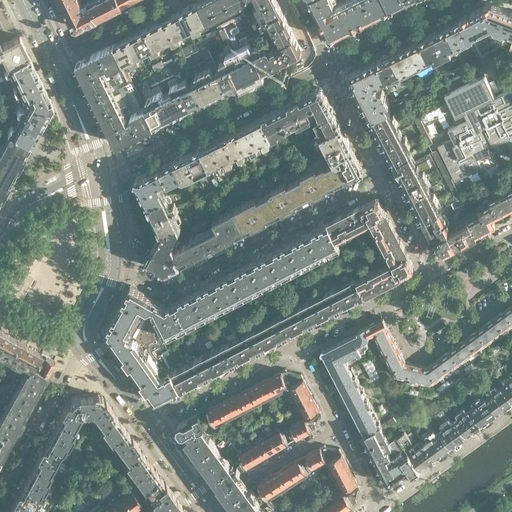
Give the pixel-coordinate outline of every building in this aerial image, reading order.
[(80,0),(60,0),(66,11),(80,4),(81,1),(80,0)] [(109,11),(103,0),(93,0),(91,1),(92,3),(89,5),(96,17),(109,11)] [(122,4),(120,0),(103,0),(109,11),(121,4),(122,4)] [(219,14),(211,0),(197,0),(197,1),(206,18),(207,20),(219,14)] [(230,8),(226,0),(211,0),(219,14),(230,8)] [(241,1),(240,0),(226,0),(230,8),(242,2),(241,1)] [(259,20),(281,9),(276,0),(273,0),(257,8),(260,12),(258,16),(253,18),(255,22),(259,20)] [(273,0),(257,0),(258,2),(255,4),(257,8),(273,0)] [(333,0),(332,0),(309,0),(316,12),(327,7),(331,5),(333,0)] [(374,15),(367,0),(350,0),(348,1),(359,23),(374,15)] [(390,7),(386,0),(367,0),(374,15),(390,7)] [(206,18),(197,1),(186,6),(198,29),(202,27),(200,23),(198,22),(206,18)] [(359,23),(348,1),(332,9),(343,31),(359,23)] [(497,29),(504,8),(504,7),(504,8),(501,7),(501,6),(500,6),(490,2),(488,3),(486,2),(484,4),(483,6),(475,10),(484,27),(490,24),(493,26),(493,27),(497,29)] [(96,17),(89,5),(84,7),(81,7),(80,4),(66,11),(74,27),(77,27),(77,28),(97,18),(96,17)] [(198,29),(186,6),(176,11),(185,29),(192,25),(192,28),(194,31),(198,29)] [(343,31),(332,9),(329,11),(327,7),(316,12),(328,38),(343,31)] [(511,32),(511,10),(509,9),(508,9),(505,8),(504,8),(497,29),(502,31),(503,29),(511,32)] [(286,20),(284,15),(281,9),(259,20),(262,25),(269,22),(272,27),(286,20)] [(484,27),(475,10),(473,9),(470,11),(469,12),(459,18),(468,36),(467,37),(468,38),(473,35),(472,33),(484,27)] [(185,29),(176,11),(166,16),(177,39),(181,37),(180,34),(178,33),(185,29)] [(177,39),(166,16),(155,22),(164,40),(172,36),(171,38),(173,41),(177,39)] [(468,36),(459,18),(444,25),(453,43),(467,37),(468,36)] [(301,49),(286,20),(272,27),(275,32),(277,33),(282,44),(284,43),(290,57),(290,56),(291,57),(292,56),(300,52),(300,51),(301,50),(301,49)] [(164,40),(155,22),(145,27),(157,50),(161,48),(159,44),(157,43),(164,40)] [(453,43),(444,25),(431,31),(443,54),(451,49),(449,45),(453,43)] [(157,50),(145,27),(135,32),(144,50),(151,46),(151,48),(152,52),(157,50)] [(443,54),(431,31),(419,38),(428,56),(432,54),(434,58),(443,54)] [(144,50),(135,32),(124,37),(136,60),(140,58),(138,55),(136,54),(144,50)] [(34,66),(28,55),(28,54),(19,35),(1,44),(3,49),(3,51),(7,60),(9,65),(3,69),(5,72),(10,70),(13,76),(34,66)] [(275,64),(268,49),(267,47),(265,46),(262,48),(258,41),(256,40),(254,40),(252,35),(247,38),(263,70),(275,64)] [(136,60),(124,37),(114,43),(123,60),(130,57),(130,59),(132,62),(136,60)] [(263,70),(247,38),(243,40),(245,45),(244,46),(243,48),(247,55),(242,57),(251,76),(263,70)] [(428,56),(419,38),(404,45),(413,63),(428,56)] [(251,76),(242,57),(237,60),(234,53),(231,52),(230,52),(223,39),(219,41),(223,50),(239,82),(251,76)] [(144,106),(133,82),(122,61),(123,60),(114,43),(78,61),(77,63),(77,64),(115,141),(118,142),(153,124),(144,106)] [(284,43),(282,44),(280,45),(278,44),(268,49),(275,64),(286,58),(286,59),(290,57),(284,43)] [(196,51),(193,45),(183,50),(186,56),(196,51)] [(413,63),(404,45),(390,52),(399,70),(400,70),(413,63)] [(500,53),(500,46),(490,50),(493,56),(500,53)] [(506,56),(509,49),(500,46),(500,53),(506,56)] [(197,56),(206,51),(204,47),(195,52),(197,56)] [(239,82),(223,50),(218,52),(221,57),(220,58),(219,60),(222,67),(218,69),(227,88),(239,82)] [(493,56),(490,50),(484,54),(487,60),(493,56)] [(399,70),(390,52),(375,59),(384,77),(399,70)] [(172,69),(184,63),(182,58),(169,64),(172,69)] [(227,88),(218,69),(213,72),(209,65),(207,64),(206,65),(203,59),(199,62),(214,94),(227,88)] [(384,77),(375,59),(361,66),(369,81),(372,83),(384,77)] [(214,94),(199,62),(194,64),(197,69),(195,70),(194,72),(198,79),(193,81),(202,100),(214,94)] [(13,89),(39,76),(34,66),(13,76),(17,83),(12,86),(13,89)] [(377,88),(376,85),(373,84),(372,83),(369,81),(361,66),(349,72),(348,75),(364,105),(385,94),(382,88),(377,88)] [(202,100),(193,81),(186,68),(174,74),(190,106),(202,100)] [(190,106),(174,74),(162,80),(169,93),(178,112),(190,106)] [(511,87),(495,96),(484,74),(444,94),(456,118),(453,120),(455,125),(448,128),(454,139),(452,140),(451,139),(438,145),(445,160),(450,158),(452,162),(447,165),(455,180),(481,167),(476,157),(489,151),(487,146),(493,143),(497,150),(509,144),(511,149),(511,148),(511,87)] [(44,87),(39,76),(13,89),(15,92),(20,90),(23,97),(27,95),(44,87)] [(434,86),(431,80),(423,84),(426,90),(434,86)] [(178,112),(169,93),(164,96),(161,89),(158,88),(157,89),(154,83),(150,86),(166,118),(178,112)] [(426,90),(423,84),(416,88),(419,93),(426,90)] [(166,118),(150,86),(145,88),(148,93),(146,94),(146,96),(149,103),(144,106),(153,124),(166,118)] [(52,103),(49,96),(44,87),(27,95),(29,99),(28,102),(48,110),(52,103)] [(333,111),(321,88),(319,87),(318,87),(309,92),(318,111),(321,117),(333,111)] [(318,111),(309,92),(293,100),(304,122),(311,119),(309,116),(318,111)] [(388,108),(386,105),(388,101),(385,94),(364,105),(370,117),(388,108)] [(415,109),(409,98),(409,97),(404,100),(411,112),(415,109)] [(304,122),(293,100),(277,108),(287,127),(296,122),(298,126),(304,122)] [(42,120),(48,110),(28,102),(24,108),(18,105),(15,111),(21,114),(23,111),(42,120)] [(287,127),(277,108),(261,115),(261,116),(271,135),(272,138),(279,135),(277,132),(287,127)] [(395,126),(398,124),(393,115),(390,117),(387,112),(389,111),(388,108),(370,117),(382,140),(398,131),(395,126)] [(421,120),(415,109),(411,112),(416,122),(421,120)] [(37,131),(42,120),(23,111),(21,114),(18,120),(37,131)] [(333,111),(321,117),(315,120),(319,128),(315,130),(319,136),(340,125),(333,111)] [(271,135),(261,116),(255,119),(254,119),(249,121),(258,141),(261,139),(267,150),(273,147),(268,136),(271,135)] [(30,143),(37,131),(18,120),(14,126),(11,125),(7,131),(8,132),(30,143)] [(426,130),(421,120),(416,122),(422,133),(426,130)] [(258,141),(249,121),(243,124),(237,128),(246,147),(249,145),(254,156),(261,153),(255,142),(258,141)] [(347,138),(346,136),(344,133),(343,131),(341,127),(340,125),(319,136),(311,140),(313,146),(323,141),(326,148),(347,138)] [(246,147),(237,128),(225,134),(234,153),(237,151),(242,162),(248,159),(243,148),(246,147)] [(409,152),(406,147),(410,144),(405,136),(401,138),(398,133),(400,132),(399,130),(398,131),(382,140),(399,173),(415,165),(417,164),(431,156),(429,153),(413,161),(409,154),(411,153),(410,151),(409,152)] [(432,142),(426,130),(422,133),(428,145),(432,142)] [(0,197),(30,143),(8,132),(0,147),(0,197)] [(234,153),(225,134),(218,137),(212,139),(222,159),(225,157),(230,168),(236,165),(231,154),(234,153)] [(343,153),(352,148),(352,147),(351,147),(350,144),(350,143),(349,143),(348,141),(348,140),(347,138),(326,148),(329,153),(333,161),(337,162),(342,160),(339,155),(343,153)] [(222,159),(212,139),(207,142),(200,146),(210,165),(213,163),(218,174),(224,171),(219,160),(222,159)] [(210,165),(200,146),(186,153),(195,172),(210,165)] [(362,167),(359,162),(360,162),(359,161),(358,159),(358,158),(357,158),(356,156),(355,153),(354,151),(353,149),(352,148),(343,153),(347,160),(343,162),(350,176),(351,176),(355,174),(356,174),(356,173),(361,171),(362,171),(362,170),(362,168),(363,168),(362,167)] [(444,165),(438,152),(436,149),(431,152),(439,167),(444,165)] [(195,172),(186,153),(172,160),(180,176),(180,177),(183,178),(195,172)] [(350,176),(343,162),(342,160),(337,162),(333,161),(329,153),(320,157),(334,185),(350,176)] [(334,185),(320,157),(313,161),(312,159),(298,166),(294,159),(286,164),(304,200),(334,185)] [(180,176),(172,160),(159,166),(165,178),(167,182),(180,176)] [(304,200),(286,164),(277,168),(281,175),(267,182),(267,184),(261,188),(275,215),(304,200)] [(424,180),(428,178),(423,170),(419,172),(416,166),(418,165),(417,164),(415,165),(399,173),(411,196),(427,187),(424,180)] [(450,176),(444,165),(439,167),(445,178),(450,176)] [(165,178),(159,166),(143,174),(142,174),(136,177),(135,180),(135,181),(137,186),(139,190),(158,181),(158,182),(165,178)] [(456,187),(450,176),(445,178),(451,189),(456,187)] [(275,215),(261,188),(256,179),(247,184),(251,190),(228,202),(232,209),(245,231),(275,215)] [(164,196),(159,187),(161,187),(158,182),(158,181),(139,190),(144,200),(147,204),(164,196)] [(435,203),(438,201),(434,193),(431,194),(428,189),(430,188),(429,186),(427,187),(411,196),(423,218),(438,210),(440,209),(440,207),(438,208),(435,203)] [(511,207),(511,186),(502,192),(510,209),(511,207)] [(461,198),(458,190),(456,187),(451,189),(456,200),(457,200),(461,198)] [(193,198),(189,190),(183,193),(187,201),(193,198)] [(502,192),(489,198),(498,215),(510,209),(502,192)] [(498,215),(489,198),(488,195),(483,198),(486,202),(483,203),(483,204),(482,206),(478,208),(480,212),(489,229),(495,225),(492,220),(493,218),(498,215)] [(153,218),(176,206),(174,202),(168,205),(164,196),(147,204),(153,218)] [(385,211),(378,198),(376,197),(363,204),(370,218),(385,211)] [(465,203),(462,198),(461,198),(457,200),(459,206),(465,203)] [(457,200),(456,200),(451,203),(454,208),(459,206),(457,200)] [(371,218),(370,218),(363,204),(358,206),(357,206),(354,207),(354,208),(349,211),(352,217),(354,216),(355,218),(357,217),(361,224),(370,219),(371,218)] [(177,223),(172,214),(178,211),(176,206),(153,218),(160,231),(177,223)] [(180,264),(245,231),(232,209),(201,225),(204,230),(195,235),(196,237),(175,248),(173,249),(180,264)] [(427,229),(447,219),(446,218),(445,215),(443,215),(443,214),(441,216),(438,210),(423,218),(426,225),(425,225),(427,229)] [(361,224),(357,217),(355,218),(354,216),(352,217),(349,211),(343,214),(342,213),(338,215),(338,216),(349,236),(349,234),(352,233),(353,230),(351,228),(361,224)] [(371,231),(391,220),(389,216),(388,217),(385,211),(370,218),(371,218),(370,219),(373,223),(371,224),(370,226),(371,229),(371,231)] [(461,217),(458,212),(454,214),(456,216),(452,218),(453,220),(457,218),(457,219),(461,217)] [(480,212),(467,218),(468,220),(469,220),(476,235),(489,229),(480,212)] [(349,236),(338,216),(338,215),(334,217),(334,218),(328,222),(335,237),(341,234),(342,236),(344,237),(346,235),(349,236)] [(448,231),(446,226),(448,225),(449,223),(447,220),(447,219),(427,229),(429,234),(430,233),(433,239),(448,232),(447,231),(448,231)] [(396,232),(392,225),(394,225),(391,220),(371,231),(373,232),(374,234),(376,235),(378,234),(381,239),(396,232)] [(476,235),(469,220),(468,220),(458,225),(466,242),(470,240),(470,239),(476,235)] [(335,237),(328,222),(308,232),(320,254),(339,244),(335,237)] [(172,242),(180,228),(177,223),(160,231),(151,247),(165,254),(168,249),(171,250),(173,249),(175,248),(172,242)] [(466,242),(458,225),(448,231),(447,231),(448,232),(455,246),(462,243),(462,244),(466,242)] [(320,254),(308,232),(289,241),(301,263),(320,254)] [(382,253),(403,242),(400,238),(399,238),(396,232),(381,239),(384,245),(382,246),(381,248),(382,251),(382,253)] [(455,246),(448,232),(433,239),(440,252),(443,252),(443,253),(455,246)] [(301,263),(289,241),(270,251),(282,273),(301,263)] [(407,253),(403,246),(405,246),(403,242),(382,253),(384,253),(385,256),(387,257),(390,256),(392,260),(407,253)] [(180,264),(173,249),(171,250),(168,249),(165,254),(151,247),(145,259),(167,271),(180,264)] [(282,273),(270,251),(251,261),(263,283),(282,273)] [(413,265),(407,253),(392,260),(400,275),(412,268),(413,266),(413,265)] [(29,264),(33,257),(26,254),(23,260),(29,264)] [(400,275),(392,260),(382,265),(385,271),(383,272),(384,275),(383,276),(386,282),(391,279),(392,280),(394,279),(395,277),(400,275)] [(263,283),(251,261),(232,271),(243,293),(263,283)] [(386,282),(383,276),(384,275),(383,272),(385,271),(382,265),(373,270),(372,268),(370,267),(367,268),(365,268),(376,289),(380,287),(379,285),(380,285),(386,282)] [(376,289),(365,268),(364,270),(362,271),(361,273),(362,275),(357,278),(364,293),(371,290),(371,289),(372,291),(376,289)] [(243,293),(232,271),(213,281),(224,303),(243,293)] [(364,293),(357,278),(356,276),(351,278),(352,279),(351,281),(343,285),(347,292),(348,291),(353,299),(360,295),(361,296),(362,295),(362,294),(364,293)] [(224,303),(213,281),(194,291),(205,313),(224,303)] [(155,299),(147,294),(130,285),(124,296),(147,309),(151,307),(155,299)] [(353,299),(348,291),(347,292),(343,285),(335,289),(334,288),(333,287),(329,290),(338,307),(341,306),(341,305),(342,304),(353,299)] [(338,307),(329,290),(325,292),(326,293),(325,294),(309,303),(308,302),(307,301),(303,303),(312,320),(315,319),(316,318),(333,309),(335,308),(336,308),(338,307)] [(205,313),(194,291),(175,300),(186,322),(205,313)] [(169,349),(147,309),(124,296),(105,331),(155,401),(180,388),(172,371),(162,353),(164,352),(167,350),(169,349)] [(186,322),(175,300),(166,305),(155,299),(151,307),(165,333),(186,322)] [(248,308),(246,303),(238,307),(241,312),(248,308)] [(312,320),(303,303),(299,305),(300,306),(299,308),(291,312),(294,319),(296,318),(300,326),(307,322),(309,321),(309,322),(312,320)] [(511,303),(502,311),(501,310),(499,312),(499,313),(495,316),(505,331),(509,329),(508,328),(508,326),(511,323),(511,303)] [(300,326),(296,318),(294,319),(291,312),(283,316),(281,315),(281,314),(277,317),(286,334),(289,333),(288,332),(290,331),(300,326)] [(505,331),(495,316),(490,319),(489,319),(487,321),(487,322),(477,330),(486,342),(489,340),(491,338),(499,332),(501,333),(502,334),(505,331)] [(286,334),(277,317),(273,319),(273,320),(273,321),(265,325),(268,332),(270,331),(274,339),(281,336),(283,335),(286,334)] [(393,336),(383,317),(364,327),(369,336),(370,339),(374,336),(376,337),(379,343),(393,336)] [(274,339),(270,331),(268,332),(265,325),(257,329),(255,329),(255,328),(251,330),(260,348),(263,346),(262,346),(264,345),(274,339)] [(364,340),(368,338),(369,336),(364,327),(356,331),(357,332),(352,335),(360,351),(364,349),(363,348),(366,347),(366,344),(364,340)] [(17,340),(8,335),(9,334),(3,331),(0,329),(0,352),(8,357),(17,340)] [(260,348),(251,330),(247,332),(247,333),(247,335),(239,339),(242,346),(244,345),(248,353),(255,349),(257,348),(257,349),(260,348)] [(486,342),(477,330),(475,331),(474,330),(471,332),(471,333),(467,336),(478,351),(481,349),(480,348),(481,346),(486,342)] [(360,351),(352,335),(341,340),(349,356),(360,351)] [(398,346),(393,336),(379,343),(382,349),(381,351),(380,351),(382,355),(398,346)] [(478,351),(467,336),(463,339),(461,339),(459,341),(459,342),(449,350),(458,362),(461,360),(464,358),(472,352),(474,352),(475,354),(478,351)] [(234,361),(236,360),(236,359),(238,358),(248,353),(244,345),(242,346),(239,339),(231,343),(229,342),(229,341),(225,343),(234,361)] [(48,371),(54,360),(32,348),(32,347),(27,344),(17,340),(8,357),(20,363),(21,361),(30,366),(28,369),(25,370),(24,373),(26,374),(23,378),(39,386),(44,378),(45,378),(48,371)] [(349,356),(341,340),(325,349),(323,348),(321,349),(320,352),(321,354),(323,354),(326,361),(336,355),(345,358),(349,356)] [(231,362),(234,361),(225,343),(221,346),(221,347),(221,348),(205,356),(203,356),(203,355),(199,357),(208,374),(210,373),(212,372),(229,363),(231,362)] [(494,352),(501,346),(498,343),(491,348),(494,352)] [(403,357),(398,346),(382,355),(384,358),(385,358),(387,358),(390,364),(403,357)] [(458,362),(449,350),(448,351),(446,350),(444,352),(444,354),(440,356),(451,371),(454,369),(453,368),(453,366),(458,362)] [(353,374),(350,367),(345,358),(336,355),(326,361),(340,387),(358,378),(355,373),(353,374)] [(451,371),(440,356),(431,363),(440,376),(441,375),(445,372),(447,372),(447,374),(451,371)] [(208,374),(199,357),(194,359),(195,360),(194,362),(187,366),(190,373),(192,372),(196,380),(203,376),(205,375),(205,376),(208,374)] [(407,376),(410,362),(405,361),(403,357),(390,364),(395,374),(407,376)] [(418,382),(419,379),(422,365),(410,362),(407,376),(406,379),(418,382)] [(440,376),(431,363),(427,366),(422,365),(419,379),(431,382),(438,377),(440,376)] [(466,371),(474,366),(471,363),(464,368),(466,371)] [(196,380),(192,372),(190,373),(187,366),(179,370),(177,369),(176,368),(172,371),(180,388),(183,386),(183,387),(184,387),(185,387),(185,386),(185,385),(196,380)] [(289,384),(293,372),(287,370),(285,368),(270,376),(279,392),(283,390),(282,388),(289,384)] [(309,388),(306,384),(301,373),(299,374),(293,372),(289,384),(293,391),(291,392),(293,396),(309,388)] [(279,392),(270,376),(260,381),(268,397),(270,396),(269,394),(274,392),(275,394),(279,392)] [(511,385),(506,377),(502,380),(504,383),(501,386),(511,401),(511,385)] [(34,395),(37,391),(39,386),(23,378),(21,382),(20,381),(11,396),(13,397),(11,401),(27,409),(31,401),(32,401),(35,396),(34,395)] [(365,397),(361,390),(358,383),(360,382),(358,378),(340,387),(351,410),(369,400),(367,396),(365,397)] [(440,391),(450,383),(448,380),(437,388),(440,391)] [(268,397),(260,381),(249,387),(258,403),(261,401),(261,399),(266,396),(267,398),(268,397)] [(511,401),(501,386),(497,389),(494,385),(490,388),(504,407),(511,401)] [(258,403),(249,387),(239,392),(247,408),(251,406),(250,404),(253,403),(254,405),(258,403)] [(314,398),(313,396),(309,388),(293,396),(295,400),(297,399),(298,402),(296,403),(298,407),(314,398)] [(504,407),(490,388),(486,391),(489,394),(485,397),(497,413),(504,407)] [(247,408),(239,392),(228,398),(236,413),(238,413),(237,411),(242,408),(243,410),(247,408)] [(112,408),(108,404),(105,399),(103,399),(103,398),(103,397),(102,395),(98,393),(95,394),(94,394),(94,395),(93,395),(93,394),(78,395),(78,396),(79,404),(86,404),(87,413),(92,414),(97,421),(104,416),(107,420),(115,415),(111,410),(112,408)] [(87,413),(86,404),(79,404),(78,396),(77,396),(77,395),(76,395),(73,395),(70,397),(68,400),(69,400),(68,400),(69,400),(69,401),(68,402),(67,402),(61,412),(62,412),(59,418),(75,427),(80,417),(87,413)] [(497,413),(485,397),(481,400),(479,396),(475,399),(489,419),(497,413)] [(236,413),(228,398),(218,403),(226,419),(230,417),(229,415),(234,412),(235,414),(236,413)] [(322,413),(319,408),(314,398),(298,407),(300,411),(302,410),(305,416),(310,418),(310,417),(317,420),(319,414),(322,413)] [(489,419),(475,399),(471,402),(474,406),(470,408),(481,424),(489,419)] [(373,413),(370,406),(372,405),(369,400),(351,410),(357,421),(373,413)] [(22,418),(27,409),(11,401),(9,404),(7,403),(0,416),(0,427),(13,434),(18,426),(19,426),(23,418),(22,418)] [(226,419),(218,403),(207,409),(215,424),(217,424),(216,422),(221,419),(222,421),(226,419)] [(481,424),(470,408),(466,411),(463,408),(460,410),(474,430),(481,424)] [(474,430),(460,410),(456,413),(458,417),(454,420),(466,435),(474,430)] [(204,429),(202,426),(205,425),(199,412),(178,423),(177,423),(177,424),(177,427),(176,427),(176,428),(177,428),(190,445),(205,434),(202,431),(204,429)] [(381,424),(379,419),(377,420),(373,413),(357,421),(364,433),(379,425),(381,424)] [(126,431),(122,425),(123,425),(119,420),(115,415),(107,420),(104,416),(97,421),(115,446),(122,441),(119,436),(126,431)] [(316,427),(315,425),(317,420),(310,417),(310,418),(305,416),(290,424),(291,425),(293,428),(294,431),(296,434),(297,437),(316,427)] [(67,445),(73,433),(72,433),(75,427),(59,418),(54,427),(51,432),(52,432),(47,441),(63,450),(66,444),(67,445)] [(466,435),(454,420),(451,422),(448,419),(444,422),(458,441),(466,435)] [(458,441),(444,422),(440,424),(443,428),(439,431),(451,447),(458,441)] [(384,436),(380,429),(381,429),(379,425),(364,433),(362,434),(368,445),(384,436)] [(288,441),(279,426),(275,428),(276,430),(271,433),(270,431),(269,432),(278,447),(280,446),(281,447),(284,445),(283,444),(288,441)] [(9,443),(13,434),(0,427),(0,456),(1,457),(5,448),(6,449),(9,443)] [(451,447),(439,431),(435,434),(433,430),(429,433),(443,452),(451,447)] [(138,446),(138,445),(132,436),(130,435),(126,431),(119,436),(122,441),(115,446),(127,461),(127,462),(141,451),(138,446)] [(428,464),(413,444),(404,431),(397,437),(396,437),(420,469),(428,464)] [(278,447),(269,432),(268,433),(269,434),(264,437),(263,436),(259,438),(268,453),(273,450),(274,451),(277,450),(276,448),(278,447)] [(443,452),(429,433),(425,436),(427,439),(424,442),(435,458),(443,452)] [(198,456),(215,444),(209,437),(207,438),(205,434),(190,445),(198,456)] [(390,442),(396,437),(397,437),(395,434),(388,439),(390,442)] [(391,446),(389,443),(387,443),(384,436),(368,445),(373,455),(388,448),(391,446)] [(396,437),(390,442),(389,443),(391,446),(392,446),(409,470),(412,475),(420,469),(396,437)] [(268,453),(259,438),(255,440),(256,442),(251,445),(250,443),(249,444),(258,459),(260,458),(261,459),(263,458),(263,456),(268,453)] [(51,472),(62,450),(63,450),(47,441),(44,447),(42,446),(37,456),(38,457),(35,463),(51,472)] [(435,458),(424,442),(420,445),(417,441),(413,444),(428,464),(435,458)] [(221,456),(218,453),(220,451),(215,444),(198,456),(206,467),(221,456)] [(258,459),(249,444),(248,445),(249,446),(244,449),(243,448),(239,450),(248,465),(252,462),(253,464),(256,462),(256,461),(258,459)] [(327,459),(328,455),(330,455),(331,447),(326,446),(325,444),(306,453),(307,456),(309,459),(310,462),(312,465),(313,466),(327,459)] [(392,446),(391,446),(388,448),(391,454),(386,456),(397,478),(409,470),(392,446)] [(347,462),(345,458),(345,457),(343,453),(342,452),(339,447),(337,448),(331,447),(330,455),(328,455),(327,459),(331,465),(329,466),(331,470),(347,462)] [(397,478),(386,456),(391,454),(388,448),(373,455),(387,483),(390,483),(397,478)] [(149,461),(146,458),(147,457),(142,450),(141,451),(127,462),(127,461),(125,462),(133,473),(149,461)] [(214,478),(231,466),(225,458),(223,460),(221,456),(206,467),(214,478)] [(308,472),(298,457),(293,461),(292,460),(289,462),(290,463),(288,464),(298,479),(299,478),(298,477),(303,473),(304,475),(308,472)] [(160,475),(155,468),(154,469),(152,466),(149,461),(133,473),(143,487),(159,476),(160,475)] [(358,481),(356,477),(354,477),(351,470),(351,469),(349,465),(348,465),(347,462),(331,470),(333,474),(335,473),(336,476),(334,477),(338,485),(340,484),(344,491),(357,494),(358,489),(360,488),(357,482),(358,481)] [(43,489),(49,478),(48,477),(51,472),(35,463),(30,471),(28,474),(27,476),(27,477),(23,485),(38,494),(41,488),(43,489)] [(298,479),(288,464),(286,465),(286,464),(282,466),(283,467),(278,470),(288,485),(291,483),(290,481),(295,478),(296,480),(298,479)] [(248,490),(245,486),(243,483),(236,474),(243,469),(240,465),(234,470),(231,466),(214,478),(218,484),(217,485),(222,491),(224,494),(227,498),(232,505),(233,504),(237,510),(254,498),(251,494),(258,489),(255,485),(248,490)] [(288,485),(278,470),(273,474),(272,472),(269,475),(270,476),(268,477),(278,492),(279,491),(278,489),(283,486),(284,488),(288,485)] [(183,508),(178,501),(179,501),(175,496),(174,495),(172,492),(168,487),(168,486),(165,481),(164,482),(159,476),(143,487),(151,498),(151,499),(152,500),(155,504),(157,507),(157,508),(158,509),(159,509),(161,511),(187,511),(183,507),(183,508)] [(278,492),(268,477),(266,478),(266,477),(262,479),(263,480),(258,483),(267,498),(271,496),(270,494),(275,491),(276,492),(278,492)] [(15,511),(28,511),(38,494),(23,485),(19,491),(18,491),(13,500),(13,502),(9,506),(15,511)] [(143,503),(131,487),(121,494),(133,510),(143,503)] [(357,501),(355,499),(357,494),(344,491),(337,496),(336,494),(333,497),(334,498),(343,511),(357,501)] [(130,511),(133,510),(121,494),(112,501),(119,511),(130,511)] [(257,511),(260,510),(257,507),(259,505),(254,498),(237,510),(238,511),(257,511)] [(341,511),(343,511),(334,498),(328,503),(327,501),(323,504),(324,505),(328,511),(341,511)] [(119,511),(112,501),(110,499),(101,506),(105,511),(119,511)]
